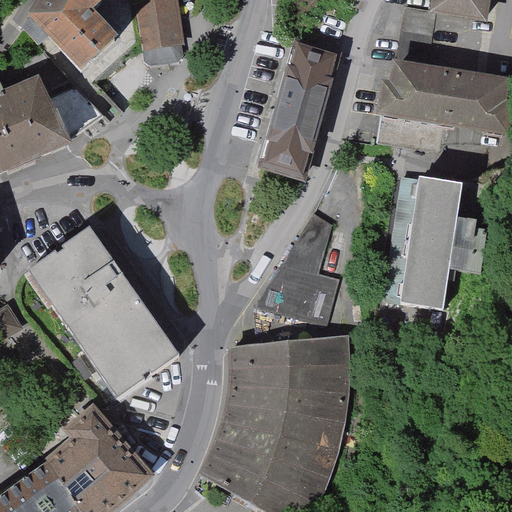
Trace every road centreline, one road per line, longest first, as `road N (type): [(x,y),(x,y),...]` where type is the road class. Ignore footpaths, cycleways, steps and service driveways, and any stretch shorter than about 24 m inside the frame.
road 1 (residential): [(199,215),(209,428),(173,496),(152,511)]
road 2 (residential): [(199,215),(260,0)]
road 3 (residential): [(0,197),(69,176),(199,215)]
